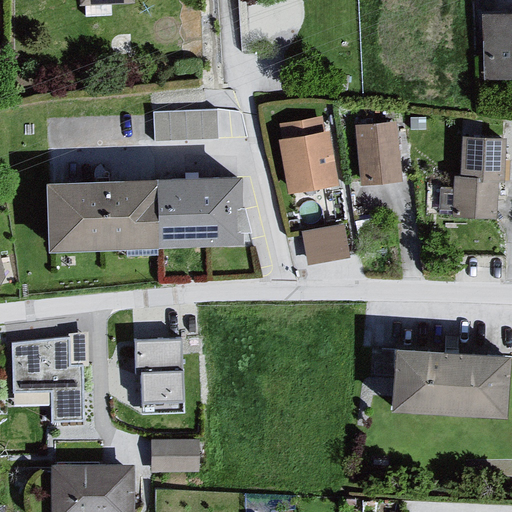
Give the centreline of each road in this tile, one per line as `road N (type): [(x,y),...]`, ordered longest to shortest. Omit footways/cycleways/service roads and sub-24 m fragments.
road 1 (residential): [(0,319),(266,296),(511,295)]
road 2 (unknown): [(119,464),(119,306)]
